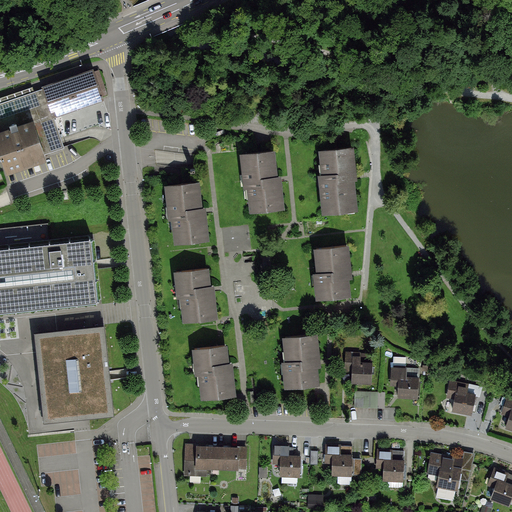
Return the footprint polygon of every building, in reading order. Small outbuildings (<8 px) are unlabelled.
[(79,73),(42,87),(43,88),(52,114),(104,96),(94,68),(79,73)] [(52,114),(43,88),(0,103),(0,173),(65,150),(52,114)] [(352,147),(321,151),(324,174),(320,175),(324,213),(356,209),(352,174),(355,173),(352,147)] [(274,151),(243,154),(246,188),(250,187),(253,212),(283,208),(281,182),(277,182),(274,151)] [(198,182),(167,186),(170,219),(174,219),(177,243),(207,240),(205,213),(201,214),(198,182)] [(92,238),(0,247),(0,311),(98,301),(92,238)] [(350,271),(347,245),(316,248),(319,272),(315,272),(318,299),(348,296),(346,271),(350,271)] [(207,268),(176,272),(179,297),(183,297),(185,321),(216,318),(213,292),(209,292),(207,268)] [(101,329),(39,336),(48,418),(110,411),(101,329)] [(319,359),(316,333),(285,336),(288,360),(284,361),(287,387),(318,384),(315,360),(319,359)] [(225,346),(194,349),(197,374),(200,374),(203,398),(234,395),(231,368),(227,369),(225,346)] [(371,382),(372,363),(360,363),(361,353),(347,353),(346,370),(353,370),(352,382),(371,382)] [(417,397),(419,369),(393,368),(392,384),(399,384),(398,395),(417,397)] [(453,410),(471,413),(475,395),(478,395),(481,387),(452,382),(448,397),(455,399),(453,410)] [(385,393),(355,392),(355,407),(384,408),(385,393)] [(246,448),(187,445),(186,473),(206,474),(206,466),(245,468),(246,448)] [(352,446),(327,445),(326,461),(333,462),(333,474),(354,475),(355,458),(352,458),(352,446)] [(289,447),(275,446),(274,462),(281,463),(280,474),(299,476),(300,457),(292,456),(292,448),(289,448),(289,447)] [(404,452),(379,450),(378,467),(384,468),(383,478),(402,480),(404,452)] [(462,459),(432,453),(428,472),(440,475),(438,486),(456,489),(462,459)] [(511,496),(511,475),(495,469),(489,486),(495,488),(491,497),(509,504),(511,496)] [(310,495),(310,503),(323,503),(324,495),(310,495)]
